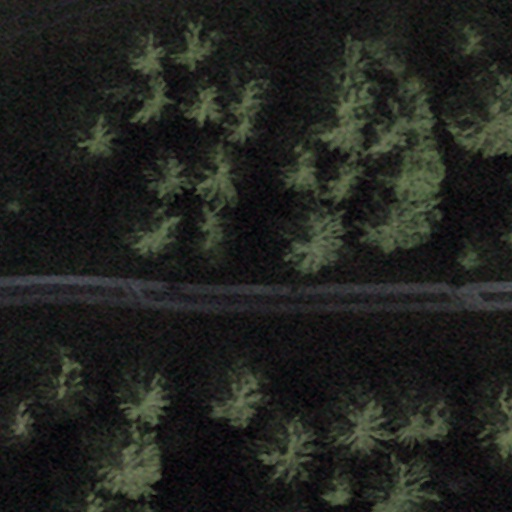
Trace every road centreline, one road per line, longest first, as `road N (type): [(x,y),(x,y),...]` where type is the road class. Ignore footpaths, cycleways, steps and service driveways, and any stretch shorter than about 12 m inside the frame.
road 1 (unclassified): [(0,295),(511,293)]
road 2 (track): [(0,54),(152,0)]
